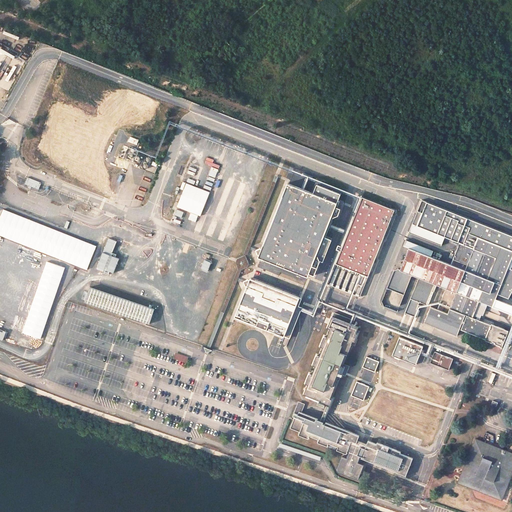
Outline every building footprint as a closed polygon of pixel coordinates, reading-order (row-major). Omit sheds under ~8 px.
[(195,62),(218,87),(225,82),(207,63),(210,60),(208,59),(212,56),(215,58),(218,55),(226,63),(220,70),(222,71),(228,64),(239,54),(231,45),(224,51),(222,49),(221,51),(216,46),(215,48),(206,52),(195,62)] [(129,142),(139,145),(141,139),(131,136),(129,142)] [(144,155),(129,149),(125,160),(140,166),(144,155)] [(192,163),(190,169),(197,172),(199,165),(192,163)] [(40,190),(42,182),(28,177),(25,184),(40,190)] [(337,200),(287,180),(257,254),(306,274),(337,200)] [(241,181),(240,184),(253,189),(255,187),(241,181)] [(210,194),(186,184),(176,207),(201,218),(210,194)] [(229,186),(227,193),(244,199),(246,192),(229,186)] [(394,208),(361,195),(325,282),(358,295),(394,208)] [(511,257),(511,241),(419,204),(410,227),(442,240),(456,246),(448,265),(429,257),(407,249),(398,270),(412,275),(418,278),(404,313),(413,316),(416,309),(419,302),(426,305),(434,284),(455,292),(446,313),(429,306),(423,322),(456,336),(459,330),(483,340),(483,341),(500,348),(507,332),(489,325),(489,326),(477,321),(479,316),(481,312),(483,307),(491,310),(496,297),(508,302),(511,293),(511,274),(506,272),(511,257)] [(177,209),(175,215),(183,218),(185,212),(177,209)] [(240,229),(244,217),(237,214),(232,226),(240,229)] [(442,240),(410,227),(407,235),(439,248),(442,240)] [(118,254),(115,253),(119,241),(107,237),(97,270),(111,274),(111,271),(117,273),(122,258),(117,257),(118,254)] [(432,251),(404,241),(402,247),(407,249),(429,257),(432,251)] [(201,268),(210,272),(214,262),(205,259),(201,268)] [(398,270),(394,272),(382,303),(384,307),(397,312),(412,275),(398,270)] [(297,297),(248,277),(232,315),(281,336),(297,297)] [(196,342),(202,327),(87,288),(82,303),(196,342)] [(502,320),(481,312),(479,316),(500,325),(502,320)] [(327,403),(358,329),(332,318),(327,328),(330,329),(326,339),(323,338),(319,347),(323,348),(319,357),(316,356),(312,365),(315,366),(311,376),(308,374),(304,384),(308,385),(304,394),(327,403)] [(0,338),(5,341),(8,332),(0,328),(0,338)] [(387,345),(413,356),(417,347),(390,336),(387,345)] [(428,363),(447,371),(451,360),(432,352),(428,363)] [(377,362),(364,357),(361,368),(374,372),(377,362)] [(362,400),(368,387),(355,382),(350,395),(362,400)] [(360,458),(405,476),(411,459),(399,454),(400,453),(377,444),(376,445),(368,442),(367,444),(358,440),(359,437),(323,422),(322,423),(316,421),(316,419),(299,413),(301,409),(295,407),(291,417),(296,419),(291,431),(300,434),(299,436),(308,440),(309,438),(319,442),(318,444),(327,448),(328,446),(337,449),(336,451),(348,456),(347,459),(342,457),(337,472),(358,480),(364,466),(358,463),(360,458)] [(474,440),(457,483),(499,500),(510,473),(511,468),(511,455),(505,453),(474,440)]
